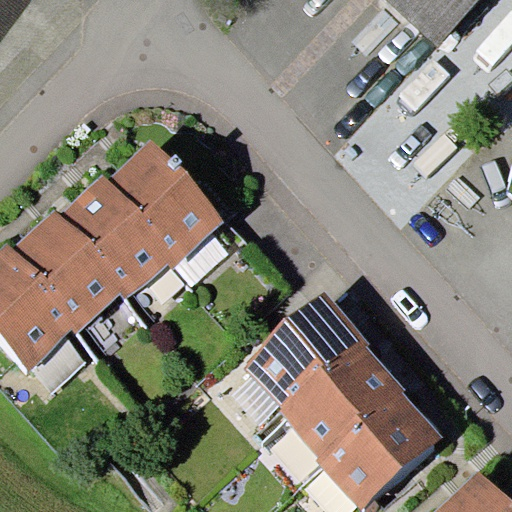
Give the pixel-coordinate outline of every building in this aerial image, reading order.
[(0,0),(0,38),(32,2),(29,0),(0,0)] [(392,0),(438,42),(477,0),(392,0)] [(226,221),(151,141),(109,179),(143,215),(134,224),(167,260),(175,268),(226,221)] [(109,179),(105,174),(63,212),(92,243),(85,251),(122,292),(127,297),(167,260),(134,224),(143,215),(109,179)] [(63,212),(58,206),(13,247),(45,281),(38,287),(75,326),(79,331),(122,292),(85,251),(92,243),(63,212)] [(13,247),(8,241),(0,247),(0,336),(29,368),(75,326),(38,287),(45,281),(13,247)] [(242,364),(283,412),(367,341),(326,293),(242,364)] [(370,345),(367,341),(283,412),(321,457),(400,388),(403,388),(368,347),(370,345)] [(443,437),(400,388),(321,457),(318,460),(360,509),(443,437)] [(511,511),(511,505),(480,470),(433,511),(511,511)]
